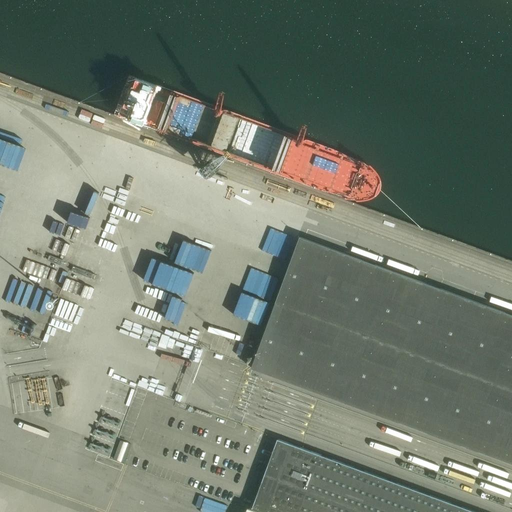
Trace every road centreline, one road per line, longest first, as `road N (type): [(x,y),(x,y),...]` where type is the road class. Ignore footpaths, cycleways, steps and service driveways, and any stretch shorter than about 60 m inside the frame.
road 1 (unknown): [(162,176),(286,211),(511,294)]
road 2 (unknown): [(0,363),(109,348),(162,176)]
road 3 (unknown): [(142,420),(157,399),(254,435),(250,458)]
road 4 (unknown): [(244,488),(141,446),(142,420)]
road 5 (unknown): [(33,469),(153,511)]
